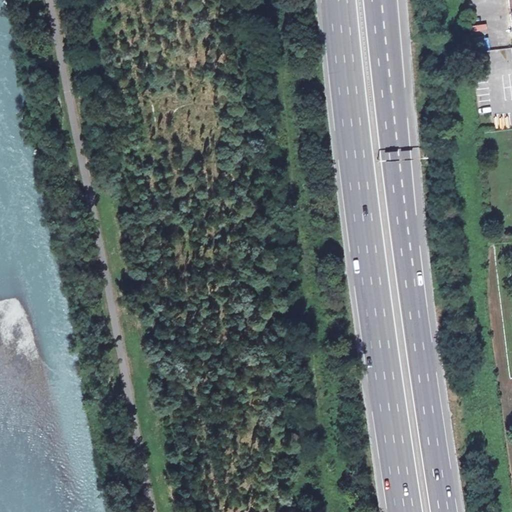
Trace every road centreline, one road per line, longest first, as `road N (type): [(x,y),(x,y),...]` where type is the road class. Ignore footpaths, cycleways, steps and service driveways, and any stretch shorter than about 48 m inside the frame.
road 1 (motorway): [(336,0),(403,511)]
road 2 (motorway): [(444,511),(379,0)]
